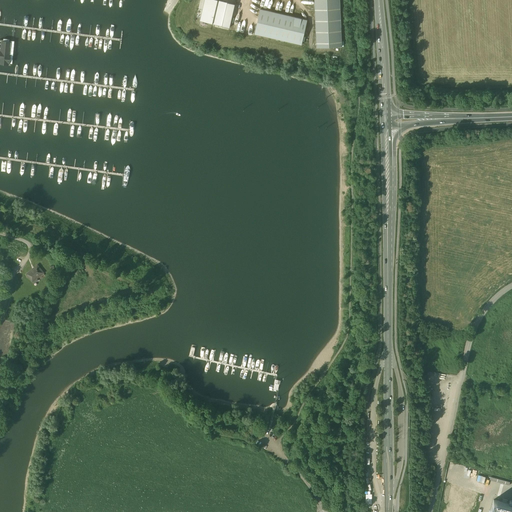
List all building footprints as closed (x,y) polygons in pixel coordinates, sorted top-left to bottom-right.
[(222,0),(204,0),(201,20),(231,26),(236,2),(222,0)] [(339,0),(314,0),(317,47),(342,46),(339,0)] [(307,19),(260,9),(255,33),(302,44),(307,19)] [(0,65),(11,66),(13,41),(0,39),(0,65)] [(43,273),(37,265),(27,274),(32,281),(43,273)] [(490,479),(509,484),(510,481),(491,476),(490,479)] [(509,511),(511,505),(494,500),(490,511),(509,511)]
